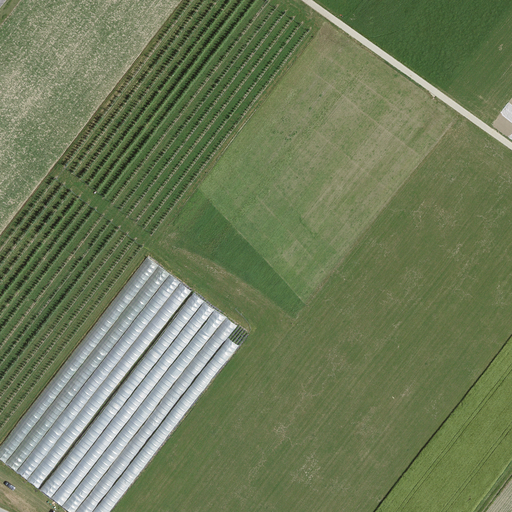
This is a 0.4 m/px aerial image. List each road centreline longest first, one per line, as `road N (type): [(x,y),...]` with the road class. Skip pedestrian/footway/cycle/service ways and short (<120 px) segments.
road 1 (motorway): [(0,482),(349,395),(511,341)]
road 2 (motorway): [(511,246),(185,342),(0,385)]
road 3 (track): [(511,146),(306,0)]
